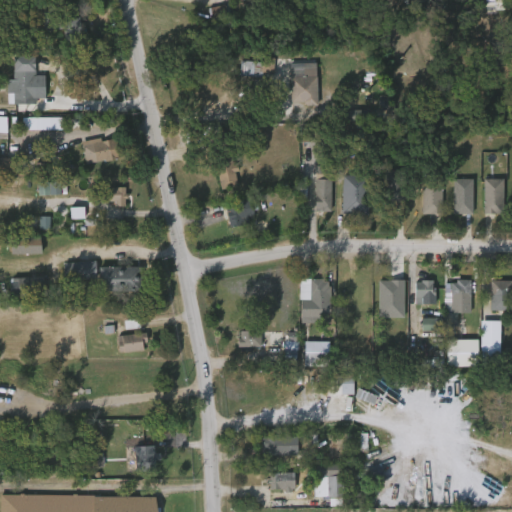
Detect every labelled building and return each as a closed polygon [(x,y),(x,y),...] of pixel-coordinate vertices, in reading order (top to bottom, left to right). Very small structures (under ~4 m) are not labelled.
[(55,7),(57,21),(75,18),(77,24),(83,23),(86,41),(66,45),(63,29),(43,33),(39,10),(55,7)] [(73,26),(33,30),(34,42),(47,40),(48,51),(76,48),(73,26)] [(49,69),(49,71),(36,71),(36,75),(46,75),(45,98),(37,98),(36,105),(14,104),(15,93),(7,93),(8,80),(14,81),(14,56),(38,56),(38,58),(49,58),(49,69)] [(232,87),(255,88),(255,84),(266,84),(266,73),(233,72),(232,87)] [(301,96),(297,96),(297,76),(317,76),(318,96),(301,96)] [(16,140),(55,139),(55,127),(15,128),(16,140)] [(224,130),(225,132),(229,131),(231,139),(227,139),(232,163),(236,162),(238,170),(234,171),(237,185),(220,189),(214,160),(216,159),(215,154),(210,155),(207,137),(213,136),(212,132),(224,130)] [(122,157),(85,163),(81,145),(117,137),(122,157)] [(75,151),(77,172),(111,169),(109,148),(75,151)] [(0,157),(9,157),(8,172),(0,172),(0,157)] [(396,204),(384,204),(384,170),(405,170),(404,204),(396,204)] [(332,174),(331,211),(315,210),(316,173),(332,174)] [(228,198),(227,178),(211,179),(212,199),(228,198)] [(430,214),(422,213),(423,178),(442,178),(441,214),(430,214)] [(460,213),(452,213),(453,178),(472,178),(472,213),(460,213)] [(484,213),(483,213),(483,178),(503,178),(502,213),(484,213)] [(446,224),(465,224),(464,188),(445,189),(446,224)] [(476,224),(496,223),(495,188),(475,189),(476,224)] [(307,221),(323,221),(324,191),(308,190),(307,221)] [(31,205),(53,205),(52,191),(30,191),(31,205)] [(368,194),(368,214),(358,214),(358,211),(349,211),(349,214),(341,214),(341,196),(348,196),(348,194),(368,194)] [(414,224),(434,224),(434,195),(415,195),(414,224)] [(118,197),(99,198),(99,212),(107,212),(107,216),(118,216),(118,197)] [(249,223),(229,227),(224,204),(250,198),(253,215),(247,216),(249,223)] [(220,214),(220,235),(240,235),(240,225),(245,225),(244,214),(220,214)] [(32,228),(33,238),(42,237),(42,227),(32,228)] [(38,253),(8,252),(9,237),(39,237),(38,253)] [(4,264),(34,263),(33,251),(3,252),(4,264)] [(98,277),(67,281),(65,263),(97,261),(98,277)] [(142,291),(101,291),(100,266),(142,266),(142,291)] [(56,272),(57,292),(89,292),(88,271),(56,272)] [(36,290),(36,296),(16,296),(16,290),(11,290),(10,277),(43,276),(43,290),(36,290)] [(322,278),(322,281),(327,281),(327,286),(330,286),(329,317),(298,316),(300,299),(298,299),(299,278),(322,278)] [(469,296),(444,296),(444,282),(456,282),(456,279),(470,279),(470,296),(469,296)] [(432,280),(432,287),(434,287),(434,296),(422,296),(422,305),(415,305),(415,281),(432,280)] [(490,310),(490,280),(511,280),(511,310),(490,310)] [(5,288),(5,303),(30,302),(29,287),(5,288)] [(501,290),(482,290),(483,321),(501,320),(501,290)] [(407,314),(427,314),(426,291),(407,291),(407,314)] [(471,332),(471,337),(457,336),(458,325),(445,325),(445,301),(453,301),(452,313),(457,313),(457,318),(465,319),(465,324),(471,325),(471,332)] [(449,323),(437,324),(437,335),(449,335),(449,323)] [(430,327),(413,328),(414,341),(430,340),(430,327)] [(117,339),(133,338),(132,329),(117,329),(117,339)] [(249,347),(237,346),(237,338),(239,338),(240,330),(260,330),(260,347),(249,347)] [(492,363),(492,331),(473,330),(472,363),(492,363)] [(142,350),(122,352),(122,351),(118,351),(116,336),(145,332),(147,342),(141,343),(142,350)] [(232,357),(254,356),(253,341),(231,342),(232,357)] [(277,366),(290,366),(290,342),(278,342),(277,366)] [(111,362),(137,361),(137,345),(110,346),(111,362)] [(441,356),(442,375),(455,374),(453,351),(448,351),(448,356),(441,356)] [(330,352),(330,367),(304,366),(305,352),(330,352)] [(296,376),(319,376),(318,362),(296,362),(296,376)] [(353,395),(327,395),(327,376),(353,376),(353,395)] [(345,404),(346,389),(332,389),(331,403),(345,404)] [(297,454),(260,454),(260,436),(297,436),(297,454)] [(155,448),(155,453),(162,453),(162,460),(157,461),(158,470),(138,473),(135,447),(155,445),(155,448)] [(291,466),(291,446),(254,445),(254,465),(291,466)] [(293,472),(294,488),(269,489),(269,484),(266,484),(266,479),(269,479),(269,473),(293,472)] [(342,496),(342,506),(329,506),(329,496),(314,497),(313,477),(342,475),(343,496),(342,496)] [(286,482),(261,483),(262,499),(287,498),(286,482)] [(307,506),(324,506),(324,508),(332,507),(331,486),(306,487),(307,506)] [(77,494),(77,495),(93,495),(93,497),(156,497),(156,507),(161,507),(161,511),(0,511),(1,495),(20,495),(20,493),(25,493),(24,495),(74,495),(74,494),(77,494)]
